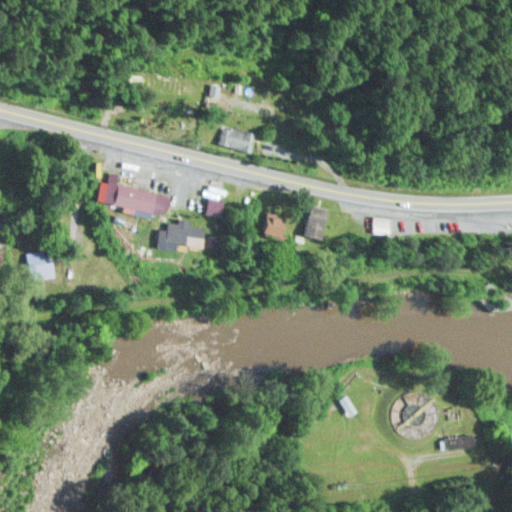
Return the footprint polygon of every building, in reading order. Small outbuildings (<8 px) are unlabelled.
[(246,153),(252,133),(220,122),(214,142),(246,153)] [(148,206),(165,209),(167,194),(110,184),(106,208),(147,215),(148,206)] [(325,208),(307,203),(298,235),(316,240),(325,208)] [(380,234),(381,217),(366,216),(364,233),(380,234)] [(196,245),(198,226),(162,222),(161,231),(153,231),(152,241),(196,245)] [(25,251),(26,278),(50,277),(49,251),(25,251)] [(470,442),(468,428),(440,432),(442,447),(470,442)]
